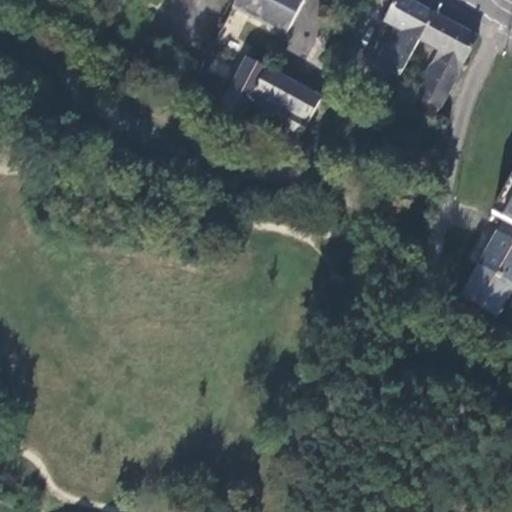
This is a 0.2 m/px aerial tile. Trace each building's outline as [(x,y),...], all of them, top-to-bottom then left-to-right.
[(237,0),(236,3),(289,30),(304,0),(237,0)] [(372,70),(397,84),(420,39),(434,12),(411,0),(395,0),(385,20),(395,26),(372,70)] [(418,96),(441,107),(479,36),(434,12),(420,39),(440,50),(432,66),(427,85),(429,86),(428,93),(421,89),(418,96)] [(247,57),(223,105),(244,116),(250,106),(269,69),(268,67),(270,63),(265,61),(263,65),(247,57)] [(322,97),(269,69),(250,106),(295,130),(291,138),(299,142),(322,97)] [(511,181),(493,215),(505,222),(511,225),(511,181)] [(511,225),(505,222),(479,266),(511,284),(511,225)] [(511,290),(511,284),(479,266),(461,298),(496,318),(511,290)]
